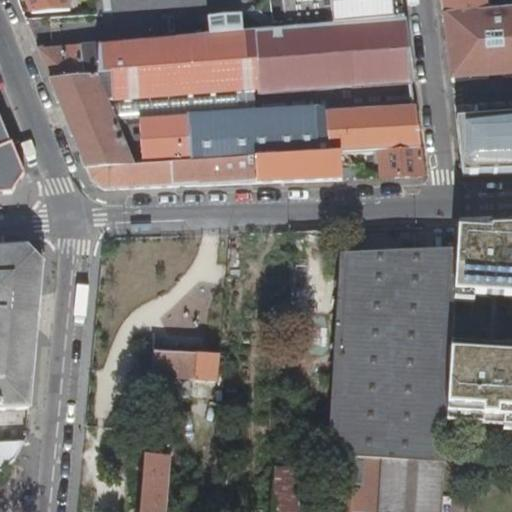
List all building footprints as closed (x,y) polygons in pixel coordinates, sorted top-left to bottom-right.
[(70,11),(65,0),(26,0),(32,15),(70,11)] [(83,79),(81,47),(37,51),(50,81),(87,172),(91,182),(104,191),(172,188),(205,187),(343,182),(342,155),(370,153),(376,153),(380,152),(421,150),(416,106),(247,116),(229,117),(140,123),(143,168),(132,169),(106,104),(228,95),(245,94),(259,93),(259,96),(413,85),(406,20),(403,0),(270,0),(262,11),(282,31),(269,32),(245,34),(244,17),(209,19),(211,37),(99,47),(100,78),(83,79)] [(511,0),(442,0),(443,3),(444,12),(445,18),(487,14),(486,8),(491,8),(490,0),(505,0),(506,7),(511,6),(511,0)] [(268,25),(269,32),(282,31),(262,11),(259,7),(256,12),(268,25)] [(511,12),(487,14),(445,18),(452,83),(511,77),(511,12)] [(100,78),(99,47),(81,47),(83,79),(100,78)] [(247,116),(245,94),(228,95),(229,117),(247,116)] [(132,169),(143,168),(140,123),(229,117),(228,95),(106,104),(132,169)] [(0,150),(12,146),(0,115),(0,150)] [(511,120),(456,123),(462,178),(511,175),(511,120)] [(0,150),(0,195),(14,195),(25,178),(12,146),(0,150)] [(380,152),(381,180),(394,180),(425,179),(421,150),(380,152)] [(482,239),(482,226),(458,227),(458,241),(477,243),(482,239)] [(159,235),(157,280),(225,282),(226,237),(159,235)] [(329,318),(331,245),(298,244),(297,317),(329,318)] [(43,263),(30,250),(0,251),(0,475),(16,462),(25,444),(0,444),(0,411),(30,410),(43,263)] [(121,253),(121,268),(108,267),(106,317),(149,319),(152,254),(121,253)] [(457,253),(340,257),(340,266),(339,276),(339,278),(336,326),(328,436),(327,456),(330,457),(380,460),(405,462),(445,465),(446,451),(445,451),(457,253)] [(511,257),(471,255),(468,296),(473,297),(473,304),(476,309),(487,310),(492,306),(492,298),(511,299),(511,257)] [(163,335),(181,336),(182,319),(163,319),(163,335)] [(107,328),(105,373),(143,375),(145,329),(107,328)] [(151,378),(181,380),(209,382),(218,382),(220,357),(153,352),(151,378)] [(181,380),(151,378),(149,396),(180,397),(181,380)] [(208,398),(217,399),(218,382),(209,382),(208,398)] [(106,423),(123,420),(119,395),(101,398),(106,423)] [(307,452),(276,450),(276,456),(275,471),(302,473),(326,475),(327,456),(328,436),(312,436),(309,436),(307,452)] [(443,500),(493,503),(511,503),(511,472),(511,457),(446,451),(445,465),(443,500)] [(227,480),(274,483),(275,471),(276,456),(229,453),(227,480)] [(376,511),(380,460),(330,457),(325,511),(376,511)] [(163,511),(168,460),(144,458),(139,511),(163,511)] [(402,511),(405,462),(380,460),(376,511),(402,511)] [(445,465),(405,462),(402,511),(442,511),(443,500),(445,465)] [(300,511),(302,473),(275,471),(274,483),(273,499),(271,511),(300,511)] [(300,511),(323,511),(326,475),(302,473),(300,511)] [(224,511),(271,511),(273,499),(226,496),(224,511)]
